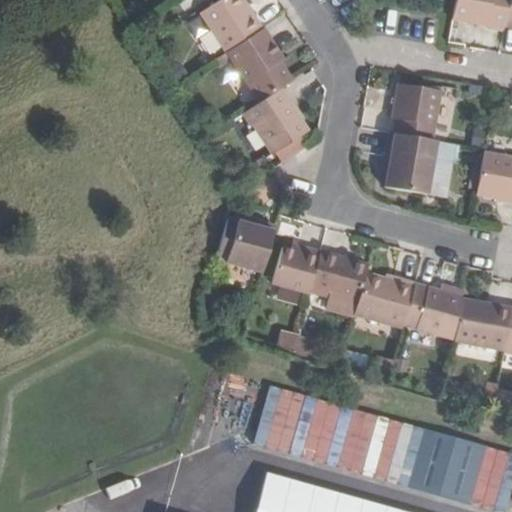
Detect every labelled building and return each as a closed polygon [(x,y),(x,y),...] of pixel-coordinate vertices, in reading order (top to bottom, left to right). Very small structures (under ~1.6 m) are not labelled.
[(241,0),(220,0),(199,14),(225,54),(226,53),(261,30),(241,0)] [(454,0),(454,4),(451,21),(503,30),(503,27),(507,0),(454,0)] [(511,0),(507,0),(503,27),(511,28),(511,0)] [(261,30),(226,53),(260,103),(280,90),(291,82),(278,64),(282,61),(261,30)] [(159,74),(170,90),(189,77),(179,61),(159,74)] [(390,119),(394,120),(391,134),(431,142),(440,93),(397,85),(390,119)] [(273,158),(309,134),(280,90),(260,103),(242,114),(250,128),(253,127),(273,158)] [(470,145),(482,148),(485,132),(473,130),(470,145)] [(383,187),(425,195),(428,180),(432,158),(435,142),(431,142),(391,134),(388,134),(382,166),(387,167),(383,187)] [(435,142),(432,158),(450,161),(453,145),(435,142)] [(511,158),(482,154),(474,196),(511,203),(511,158)] [(448,184),(452,161),(450,161),(432,158),(428,180),(448,184)] [(255,228),(226,221),(215,262),(260,275),(274,229),(257,224),(255,228)] [(302,249),(291,246),(289,253),(300,256),(302,249)] [(280,250),(270,285),(306,295),(307,293),(318,253),(302,249),(300,256),(289,253),(280,250)] [(367,267),(318,253),(307,293),(331,299),(331,297),(356,304),(365,275),(367,267)] [(391,283),(365,275),(356,304),(353,316),(401,330),(401,328),(413,287),(413,285),(392,279),(391,283)] [(460,300),(413,287),(401,328),(453,343),(460,300)] [(511,309),(460,300),(453,343),(503,351),(511,309)] [(511,308),(511,309),(503,351),(511,352),(511,308)] [(295,335),(247,321),(240,348),(288,362),(295,335)] [(323,343),(295,335),(288,362),(336,375),(342,355),(321,351),(323,343)] [(344,350),(339,366),(364,371),(368,356),(344,350)] [(410,362),(393,357),(392,361),(388,375),(384,388),(401,393),(410,362)] [(392,361),(380,358),(376,372),(388,375),(392,361)] [(509,362),(502,360),(497,385),(497,387),(504,388),(509,362)] [(497,387),(497,385),(486,382),(481,404),(494,407),(497,387)] [(268,389),(253,444),(408,486),(424,430),(268,389)] [(495,511),(499,511),(511,472),(511,454),(486,447),(468,504),(495,511)]
